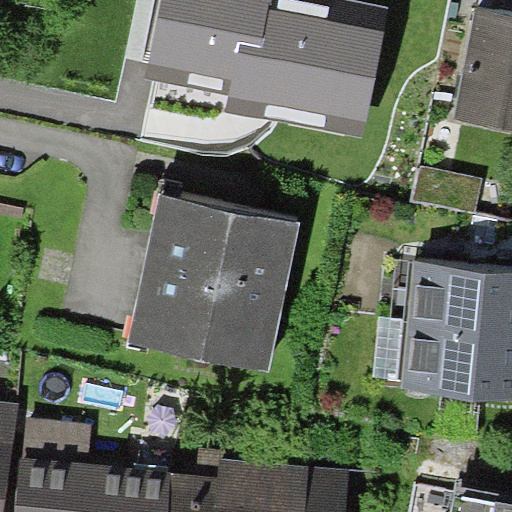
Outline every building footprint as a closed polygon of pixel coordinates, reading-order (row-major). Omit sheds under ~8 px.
[(360,89),(378,0),(227,0),(216,59),(360,89)] [(511,6),(478,0),(477,0),(455,105),(511,116),(511,6)] [(415,167),(409,201),(478,213),(484,179),(415,167)] [(158,177),(127,327),(265,355),(296,206),(158,177)] [(511,323),(511,280),(417,275),(410,388),(508,394),(511,323)] [(0,502),(15,393),(0,391),(0,502)] [(17,447),(11,511),(77,511),(83,453),(17,447)] [(167,460),(162,511),(345,511),(349,464),(202,451),(201,463),(167,460)] [(162,511),(167,460),(83,453),(77,511),(162,511)] [(511,511),(453,502),(451,511),(511,511)]
